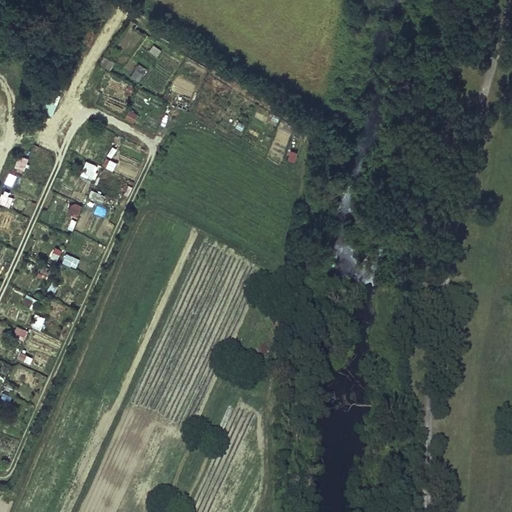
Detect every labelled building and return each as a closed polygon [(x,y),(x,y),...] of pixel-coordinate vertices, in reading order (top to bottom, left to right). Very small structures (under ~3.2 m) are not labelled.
[(99,64),(110,69),(114,61),(103,56),(99,64)] [(139,65),(132,77),(138,81),(146,69),(139,65)] [(53,93),(46,112),(53,115),(60,96),(53,93)] [(133,122),(138,113),(129,108),(124,117),(133,122)] [(99,137),(111,141),(114,133),(102,129),(99,137)] [(288,160),(295,161),(297,152),(290,150),(288,160)] [(13,169),(23,173),(29,158),(19,154),(13,169)] [(105,168),(114,170),(116,162),(108,159),(105,168)] [(94,179),(99,165),(85,161),(81,175),(94,179)] [(89,199),(103,201),(105,193),(90,191),(89,199)] [(0,193),(0,203),(10,207),(14,197),(0,192),(0,193)] [(15,197),(11,207),(22,211),(26,202),(15,197)] [(77,216),(82,205),(73,201),(68,212),(77,216)] [(76,229),(84,233),(90,222),(81,218),(76,229)] [(62,262),(76,268),(80,258),(65,252),(62,262)] [(39,266),(41,277),(51,275),(49,264),(39,266)] [(23,295),(21,304),(34,308),(36,299),(23,295)] [(32,326),(41,329),(44,317),(35,315),(32,326)] [(15,325),(10,336),(23,342),(28,331),(15,325)] [(18,359),(30,364),(33,357),(21,352),(18,359)] [(7,382),(4,390),(15,394),(18,386),(7,382)]
